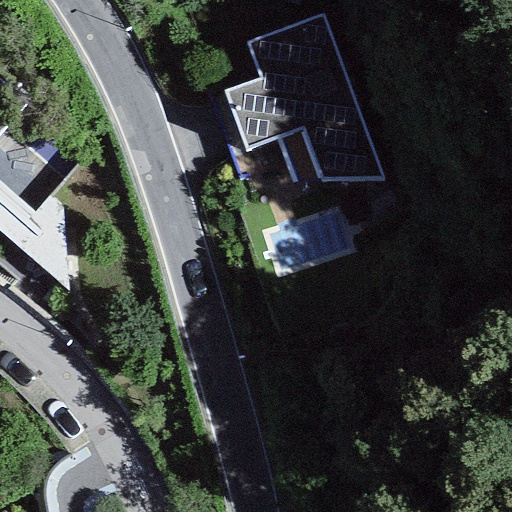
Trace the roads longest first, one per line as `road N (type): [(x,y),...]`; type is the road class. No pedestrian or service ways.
road 1 (tertiary): [(77,0),(131,97),(244,456),(254,511)]
road 2 (residential): [(130,511),(36,349),(0,318)]
